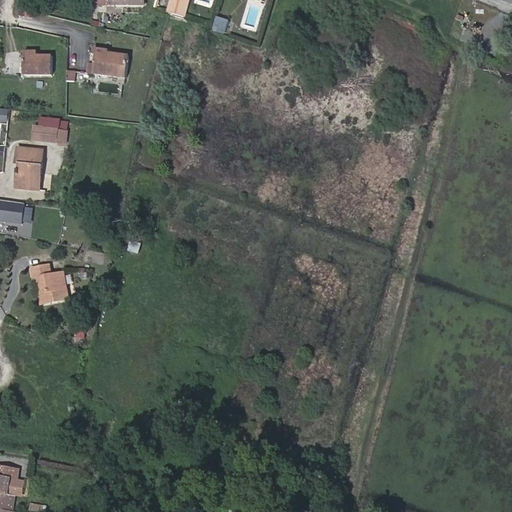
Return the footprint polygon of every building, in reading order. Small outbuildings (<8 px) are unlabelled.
[(188,0),(171,0),(168,13),(184,17),(188,0)] [(217,15),(214,27),(225,31),(229,19),(217,15)] [(109,57),(96,55),(94,75),(127,79),(130,56),(109,54),(109,57)] [(52,57),(38,57),(24,57),(24,76),(52,76),(52,57)] [(75,72),(67,72),(67,80),(75,80),(75,72)] [(0,123),(7,124),(8,110),(0,109),(0,123)] [(35,127),(34,140),(67,144),(68,131),(58,130),(59,122),(42,120),(41,128),(35,127)] [(45,151),(19,148),(17,165),(19,165),(21,165),(21,171),(18,170),(17,186),(20,188),(40,190),(45,151)] [(0,222),(22,225),(24,203),(0,201),(0,222)] [(60,243),(65,211),(57,210),(53,229),(47,228),(50,212),(36,209),(30,237),(60,243)] [(50,266),(32,269),(34,279),(39,279),(43,278),(44,283),(42,284),(44,293),(41,293),(43,305),(70,301),(66,273),(51,275),(50,266)] [(0,510),(10,511),(13,511),(16,496),(9,495),(12,479),(18,480),(19,471),(0,467),(0,510)] [(18,480),(12,479),(9,495),(16,496),(23,497),(25,481),(18,480)]
